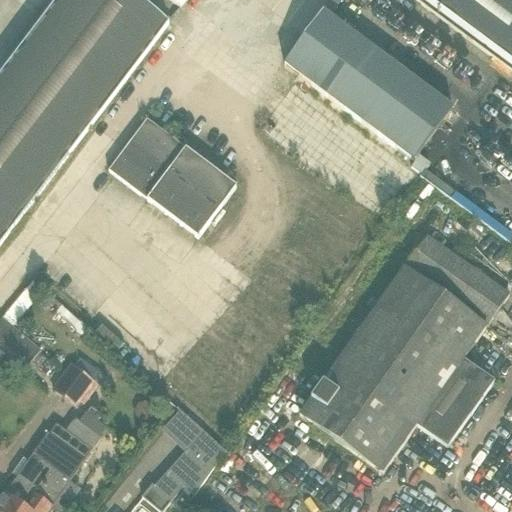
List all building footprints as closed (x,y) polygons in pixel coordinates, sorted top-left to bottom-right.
[(0,247),(169,25),(136,0),(59,0),(0,78),(0,247)] [(51,9),(57,0),(47,0),(45,4),(51,9)] [(169,0),(181,9),(187,0),(169,0)] [(511,0),(422,0),(511,66),(511,0)] [(282,71),(411,166),(451,112),(322,17),(282,71)] [(133,141),(222,208),(237,189),(147,122),(133,141)] [(109,173),(198,240),(222,208),(133,141),(109,173)] [(351,332),(350,333),(357,338),(345,355),(339,350),(331,363),(337,367),(300,418),(383,477),(417,428),(448,450),(495,383),(465,361),(511,296),(428,238),(385,298),(374,315),(366,310),(350,332),(351,332)] [(33,286),(7,315),(16,323),(42,294),(33,286)] [(0,323),(0,351),(2,353),(25,372),(41,353),(2,321),(0,323)] [(75,369),(71,366),(53,393),(79,410),(82,406),(85,407),(99,387),(98,386),(103,378),(80,362),(75,369)] [(155,414),(152,407),(145,403),(138,405),(134,412),(136,420),(143,424),(151,421),(155,414)] [(102,407),(98,413),(104,417),(108,411),(102,407)] [(259,417),(253,425),(265,435),(271,427),(259,417)] [(88,418),(82,427),(101,439),(107,431),(88,418)] [(12,475),(17,479),(0,503),(0,511),(50,511),(52,511),(51,510),(85,464),(93,453),(57,427),(50,438),(49,437),(31,461),(31,460),(29,463),(24,459),(12,475)] [(205,435),(155,490),(152,488),(143,500),(158,511),(164,511),(172,504),(171,503),(184,487),(195,497),(226,454),(205,435)]
